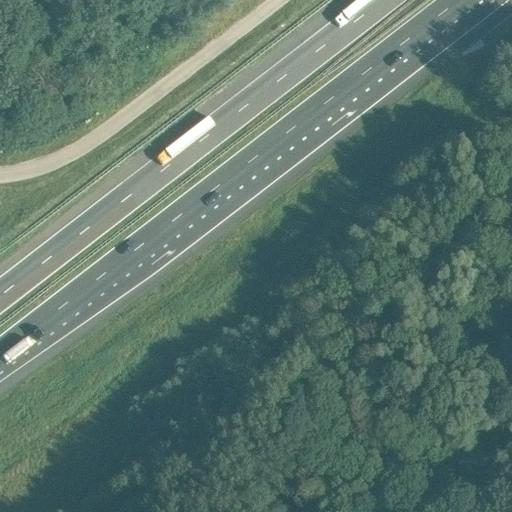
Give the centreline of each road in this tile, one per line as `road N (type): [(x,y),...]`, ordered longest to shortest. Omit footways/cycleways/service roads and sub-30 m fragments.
road 1 (motorway): [(0,355),(460,0)]
road 2 (motorway): [(385,0),(0,297)]
road 3 (unclassified): [(0,175),(63,158),(279,0)]
